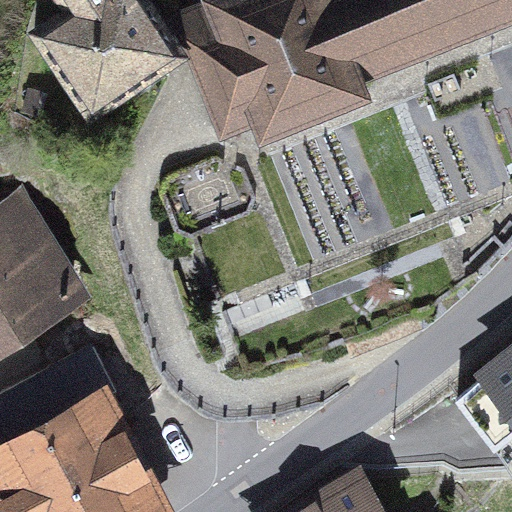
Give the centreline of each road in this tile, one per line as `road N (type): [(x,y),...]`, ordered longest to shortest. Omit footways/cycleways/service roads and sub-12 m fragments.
road 1 (unknown): [(445,345),(341,384),(272,391),(229,379),(193,352),(173,321),(153,202),(167,157),(215,118)]
road 2 (residential): [(511,285),(397,385),(227,511)]
